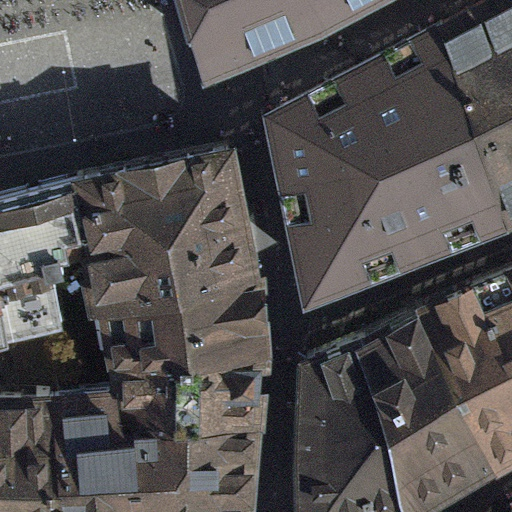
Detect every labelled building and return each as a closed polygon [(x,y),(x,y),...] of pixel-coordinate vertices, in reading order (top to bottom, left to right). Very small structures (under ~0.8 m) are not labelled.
[(206,0),(219,43),(274,16),(305,0),(206,0)] [(511,187),(511,182),(441,0),(408,0),(276,70),(314,264),(462,207),(511,187)] [(511,0),(441,0),(511,182),(511,0)] [(117,168),(79,180),(84,217),(79,249),(86,281),(93,280),(255,250),(231,135),(176,151),(117,168)] [(23,194),(0,199),(0,243),(12,321),(59,309),(51,255),(79,249),(84,217),(79,180),(23,194)] [(436,275),(495,441),(511,432),(511,243),(510,240),(436,275)] [(0,324),(12,321),(0,243),(0,324)] [(263,330),(255,250),(93,280),(106,341),(263,330)] [(383,394),(405,494),(495,441),(436,275),(352,316),(383,394)] [(297,332),(299,511),(353,511),(386,500),(405,494),(383,394),(352,316),(297,332)] [(256,386),(263,330),(106,341),(111,365),(119,401),(254,404),(256,386)] [(246,511),(254,404),(119,401),(111,365),(54,370),(55,511),(246,511)] [(55,511),(54,370),(0,374),(0,511),(55,511)] [(511,511),(511,499),(482,511),(511,511)]
